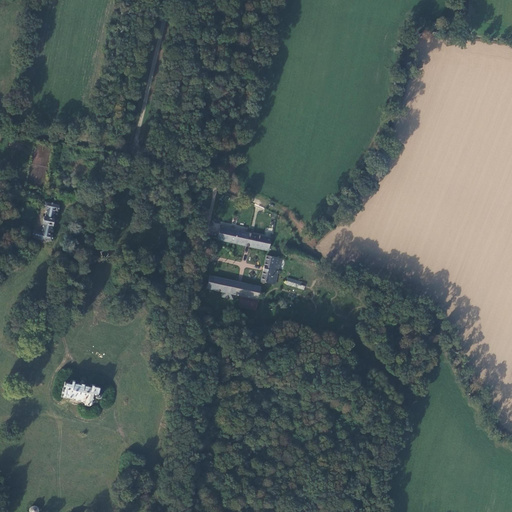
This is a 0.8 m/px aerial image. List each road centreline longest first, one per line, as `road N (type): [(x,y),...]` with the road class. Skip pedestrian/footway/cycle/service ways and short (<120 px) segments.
road 1 (track): [(157,500),(116,420),(116,380),(67,361),(48,272),(62,201),(129,172),(130,152)]
road 2 (track): [(155,511),(217,186)]
road 3 (track): [(130,152),(165,0)]
road 4 (track): [(67,361),(55,373),(50,411),(122,431)]
road 5 (track): [(217,186),(288,215),(315,251)]
